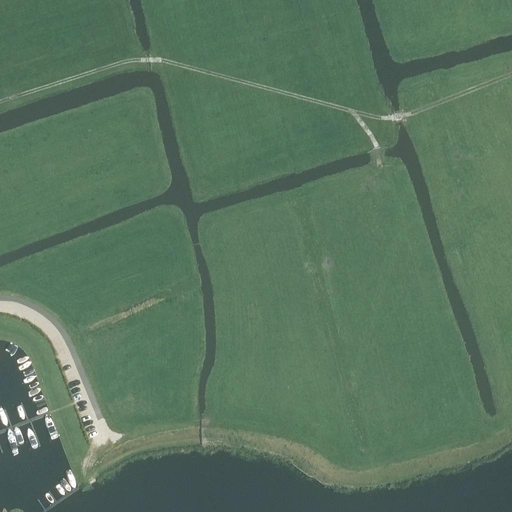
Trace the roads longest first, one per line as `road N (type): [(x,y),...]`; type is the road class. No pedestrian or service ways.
road 1 (track): [(511,75),(394,121),(165,62),(133,61),(0,103)]
road 2 (track): [(0,298),(45,315),(78,364),(105,435),(92,445),(92,483)]
